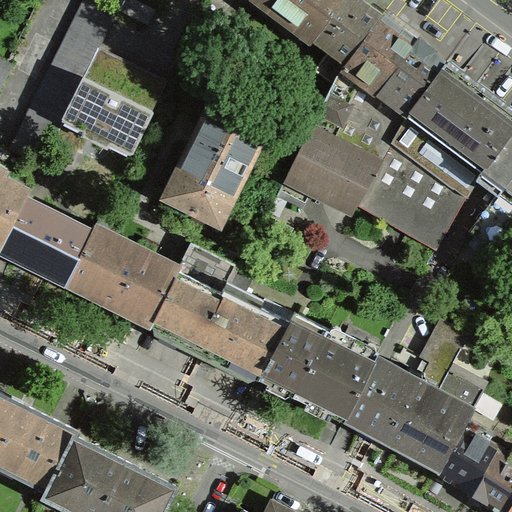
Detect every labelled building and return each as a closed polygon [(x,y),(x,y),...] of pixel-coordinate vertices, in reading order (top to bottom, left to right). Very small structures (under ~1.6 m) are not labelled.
[(65,113),(81,81),(95,52),(116,11),(94,0),(85,0),(9,151),(39,166),(65,113)] [(149,11),(127,0),(121,0),(116,11),(142,25),(149,11)] [(313,39),(341,0),(261,0),(263,2),(260,6),(299,35),(302,31),(313,39)] [(359,2),(356,0),(341,0),(313,39),(311,41),(326,52),(311,72),(331,86),(335,76),(380,17),(359,2)] [(331,86),(310,128),(332,139),(348,107),(345,105),(362,75),(379,88),(375,93),(392,105),(395,101),(409,111),(443,64),(430,54),(432,52),(430,51),(417,41),(416,40),(414,43),(394,28),(380,17),(335,76),(331,86)] [(148,114),(162,86),(95,52),(81,81),(148,114)] [(0,85),(10,66),(0,60),(0,85)] [(409,111),(390,143),(464,198),(474,181),(511,129),(511,115),(466,82),(443,64),(409,111)] [(379,163),(354,206),(355,207),(433,252),(464,198),(390,143),(409,111),(395,101),(392,105),(375,93),(379,88),(362,75),(345,105),(348,107),(332,139),(343,145),(379,163)] [(112,136),(132,147),(148,114),(81,81),(65,113),(86,124),(83,136),(89,140),(104,147),(112,136)] [(189,144),(243,171),(270,117),(216,90),(201,121),(189,144)] [(332,139),(310,128),(275,198),(299,211),(307,194),(333,207),(336,201),(353,210),(355,207),(354,206),(379,163),(343,145),(332,139)] [(511,129),(474,181),(486,190),(494,196),(466,233),(489,251),(511,222),(511,129)] [(243,171),(189,144),(171,181),(162,199),(217,226),(243,171)] [(0,243),(22,198),(27,190),(0,176),(0,243)] [(64,283),(90,232),(22,198),(0,243),(0,251),(17,260),(64,283)] [(90,232),(64,283),(89,296),(148,325),(177,268),(92,226),(90,232)] [(255,379),(287,322),(245,301),(249,295),(243,293),(250,278),(237,272),(238,270),(189,245),(177,268),(148,325),(148,326),(178,341),(204,353),(197,367),(210,373),(216,360),(255,379)] [(292,314),(287,322),(255,379),(266,385),(291,397),(324,330),(292,314)] [(467,337),(437,320),(417,358),(427,364),(418,381),(388,365),(374,357),(342,422),(356,429),(372,437),(436,472),(459,431),(472,409),(479,395),(493,369),(459,351),(467,337)] [(342,422),(374,357),(375,355),(324,330),(291,397),(304,404),(302,409),(310,413),(326,421),(329,416),(342,422)] [(511,381),(498,406),(511,414),(511,381)] [(472,409),(490,420),(498,406),(479,395),(472,409)] [(0,468),(45,491),(72,436),(75,431),(23,406),(8,398),(0,412),(0,468)] [(470,494),(497,447),(474,434),(471,439),(459,431),(436,472),(435,473),(446,479),(470,494)] [(108,454),(72,436),(45,491),(42,497),(72,511),(160,511),(173,487),(108,454)] [(511,456),(497,447),(470,494),(482,502),(498,511),(505,511),(511,500),(511,456)] [(286,511),(269,503),(264,511),(241,511),(240,511),(286,511)]
